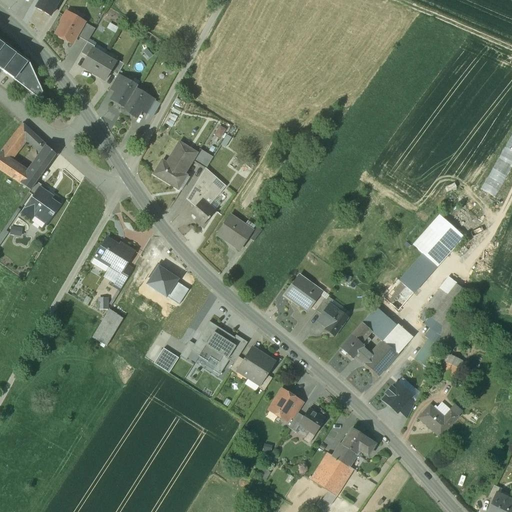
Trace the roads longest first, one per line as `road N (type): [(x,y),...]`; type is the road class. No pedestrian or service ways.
road 1 (unclassified): [(455,511),(346,398),(205,277),(138,192)]
road 2 (track): [(0,402),(118,194)]
road 3 (unknown): [(359,411),(410,344),(418,298),(465,254),(483,261)]
road 4 (track): [(223,0),(125,174)]
road 5 (unclassified): [(90,121),(0,13)]
